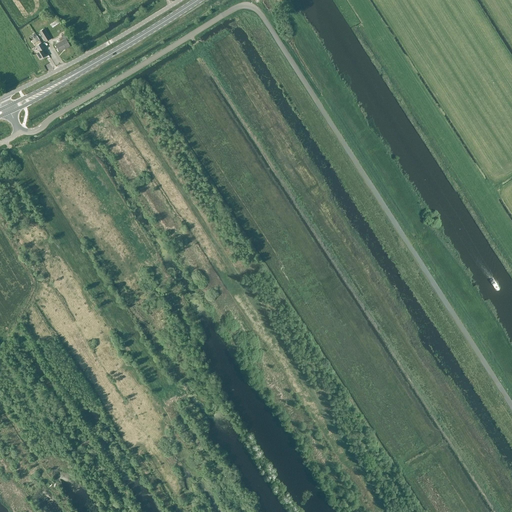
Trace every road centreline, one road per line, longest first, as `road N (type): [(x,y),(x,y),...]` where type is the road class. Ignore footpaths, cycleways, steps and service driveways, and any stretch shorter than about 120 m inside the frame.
road 1 (unclassified): [(511,406),(255,8),(233,8),(36,130),(19,128),(10,112)]
road 2 (unclassified): [(3,96),(179,0)]
road 3 (primary): [(79,71),(197,0)]
